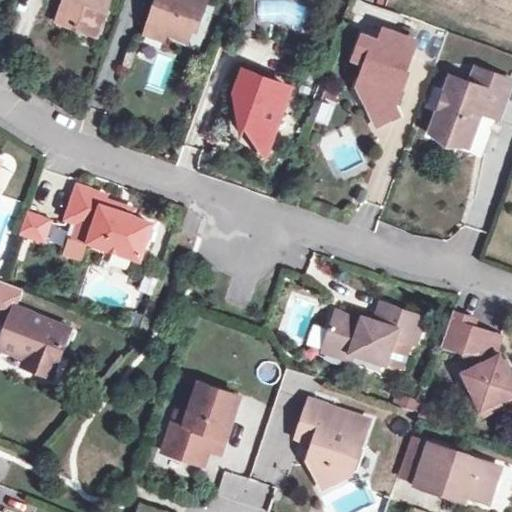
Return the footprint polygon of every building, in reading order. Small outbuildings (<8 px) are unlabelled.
[(80,0),(70,30),(79,34),(92,0),(80,0)] [(92,0),(79,34),(110,46),(127,0),(92,0)] [(175,0),(162,33),(182,40),(201,48),(215,13),(220,15),(225,0),(175,0)] [(179,48),(182,40),(162,33),(159,40),(179,48)] [(369,68),(366,76),(380,105),(370,108),(381,130),(405,119),(399,105),(410,79),(405,76),(418,47),(388,34),(384,46),(368,40),(358,64),(369,68)] [(509,112),(511,104),(511,100),(506,98),(511,86),(511,84),(482,73),(475,88),(456,81),(435,134),(444,141),(466,150),(475,150),(490,119),(500,122),(509,112)] [(361,89),(370,108),(380,105),(366,76),(361,89)] [(298,93),(254,77),(245,99),(259,116),(254,129),(274,155),(298,93)] [(118,218),(122,209),(110,204),(111,201),(81,189),(69,222),(84,228),(100,234),(95,248),(144,266),(156,230),(136,224),(118,218)] [(46,244),(55,218),(27,209),(18,235),(46,244)] [(138,215),(122,209),(118,218),(136,224),(138,215)] [(78,242),(95,248),(100,234),(84,228),(78,242)] [(154,295),(160,277),(146,273),(140,290),(154,295)] [(0,341),(0,350),(29,360),(56,370),(71,329),(13,309),(0,341)] [(410,351),(419,324),(376,311),(370,330),(358,326),(357,328),(331,320),(319,359),(345,368),(348,361),(381,371),(381,370),(393,373),(398,371),(405,349),(410,351)] [(464,380),(482,413),(503,400),(511,402),(511,380),(505,379),(494,358),(498,345),(468,335),(460,359),(469,376),(464,380)] [(51,382),(56,370),(29,360),(24,372),(51,382)] [(162,459),(203,474),(210,458),(222,462),(241,407),(200,393),(190,423),(176,419),(162,459)] [(511,414),(511,402),(503,400),(482,413),(486,422),(504,411),(511,414)] [(367,427),(308,407),(295,443),(310,449),(306,466),(323,495),(349,480),(367,427)] [(450,496),(465,501),(486,509),(497,475),(426,449),(411,492),(447,505),(450,496)] [(216,478),(222,462),(210,458),(203,474),(216,478)] [(224,472),(217,496),(269,510),(276,486),(224,472)] [(462,511),(465,501),(450,496),(447,505),(462,511)]
